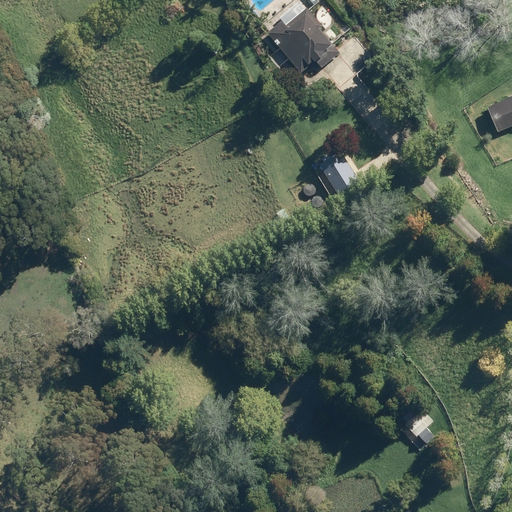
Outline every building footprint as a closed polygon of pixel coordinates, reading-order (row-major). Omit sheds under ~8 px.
[(346,48),(312,7),(294,22),(290,17),(270,33),(288,53),(304,73),(320,60),(325,65),(346,48)] [(511,96),(494,104),(503,128),(511,124),(511,96)] [(367,177),(347,147),(323,164),(343,193),(367,177)] [(293,218),(287,208),(279,213),(289,229),(305,219),(301,213),(293,218)] [(409,404),(392,419),(421,450),(435,437),(429,429),(437,422),(422,406),(416,412),(409,404)]
